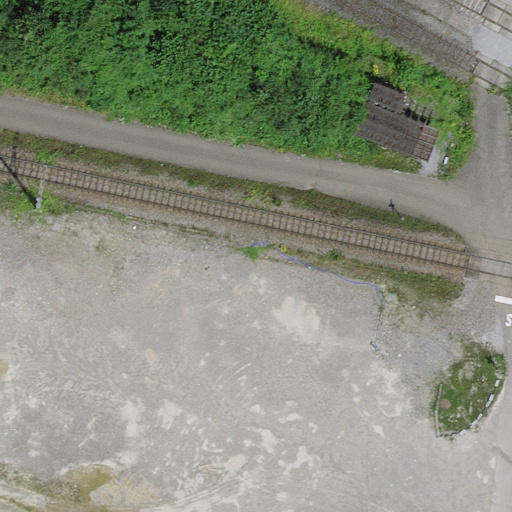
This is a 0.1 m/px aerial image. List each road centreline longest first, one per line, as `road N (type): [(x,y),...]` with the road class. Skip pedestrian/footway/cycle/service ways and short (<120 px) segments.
road 1 (track): [(0,281),(312,310),(511,350)]
road 2 (track): [(179,511),(0,418)]
